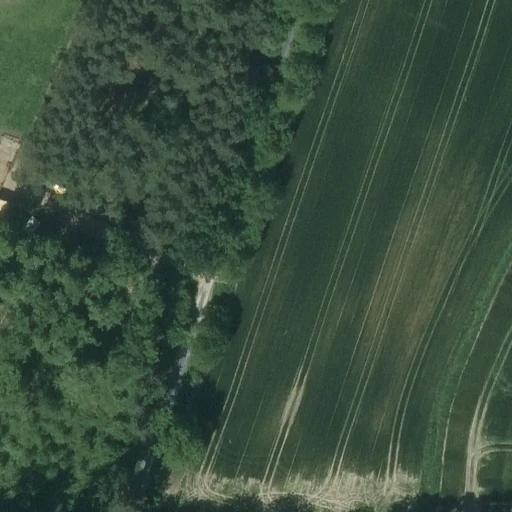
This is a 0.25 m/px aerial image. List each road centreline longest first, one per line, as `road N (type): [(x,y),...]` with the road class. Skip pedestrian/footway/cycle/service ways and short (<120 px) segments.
road 1 (track): [(300,0),(130,511)]
road 2 (track): [(206,277),(36,198),(29,184),(33,141),(99,0)]
